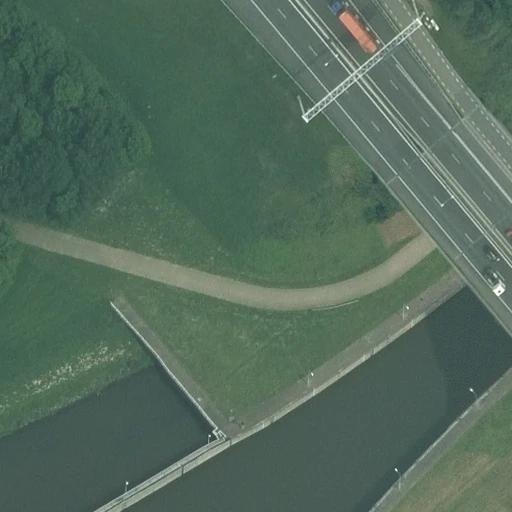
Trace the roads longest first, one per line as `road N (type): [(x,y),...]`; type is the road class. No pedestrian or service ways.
road 1 (unclassified): [(0,225),(280,304),(330,303),(429,239),(511,168)]
road 2 (motorway): [(269,0),(511,285)]
road 3 (motorway): [(511,220),(322,0)]
road 4 (unclassified): [(511,156),(390,0)]
